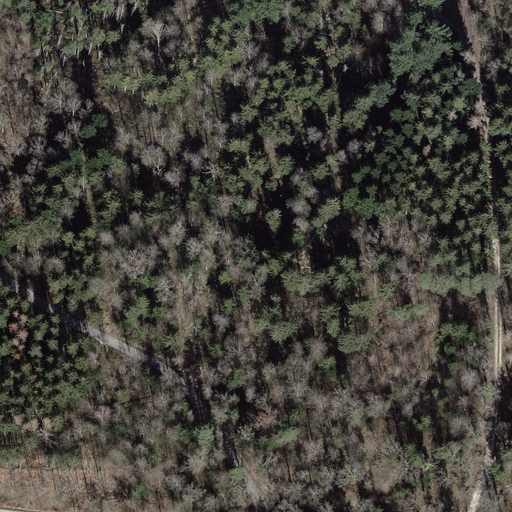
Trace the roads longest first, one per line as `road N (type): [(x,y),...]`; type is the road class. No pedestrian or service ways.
road 1 (track): [(472,511),(493,435),(500,363),(491,160),(464,37),(412,0)]
road 2 (track): [(268,511),(173,374),(0,277)]
